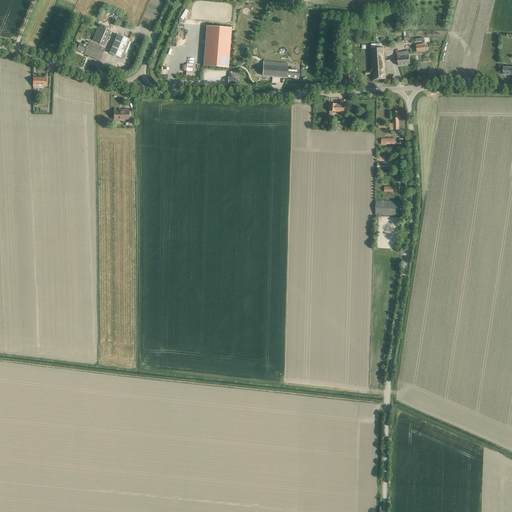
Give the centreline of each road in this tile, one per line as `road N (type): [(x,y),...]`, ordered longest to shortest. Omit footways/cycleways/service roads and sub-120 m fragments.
road 1 (unclassified): [(384,511),(390,374),(415,194),(408,100)]
road 2 (unclassified): [(149,88),(396,88)]
road 3 (unclassified): [(0,49),(125,82)]
